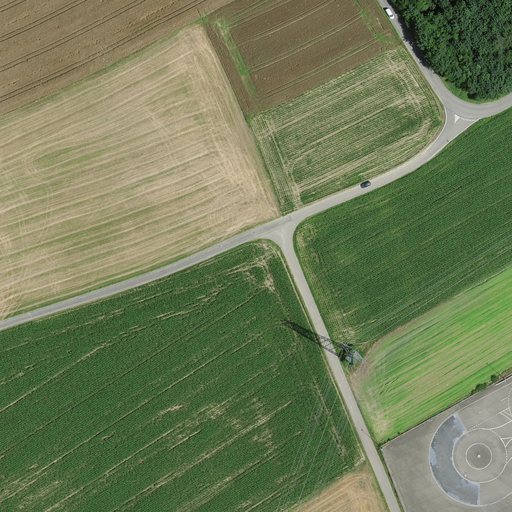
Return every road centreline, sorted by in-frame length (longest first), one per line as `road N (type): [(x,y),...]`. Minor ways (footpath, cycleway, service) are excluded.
road 1 (residential): [(0,325),(273,225)]
road 2 (unclassified): [(273,225),(369,451)]
road 3 (residential): [(273,225),(418,163),(464,110)]
road 4 (tertiary): [(383,0),(439,92),(464,110)]
